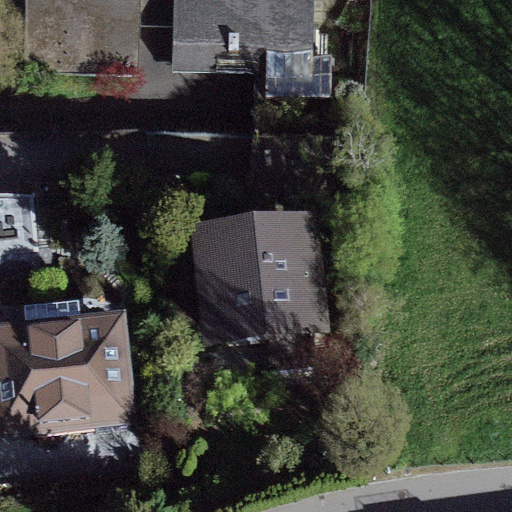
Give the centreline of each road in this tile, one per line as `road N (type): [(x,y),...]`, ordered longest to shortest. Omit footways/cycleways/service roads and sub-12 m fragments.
road 1 (residential): [(0,159),(229,152)]
road 2 (residential): [(347,511),(511,488)]
